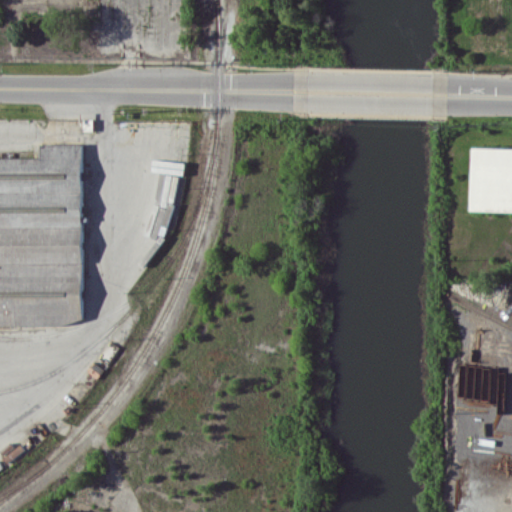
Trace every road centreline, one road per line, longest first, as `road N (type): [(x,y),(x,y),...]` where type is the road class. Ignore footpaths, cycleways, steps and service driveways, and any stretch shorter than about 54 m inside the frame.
road 1 (tertiary): [(309,91),(0,87)]
road 2 (tertiary): [(447,94),(309,91)]
